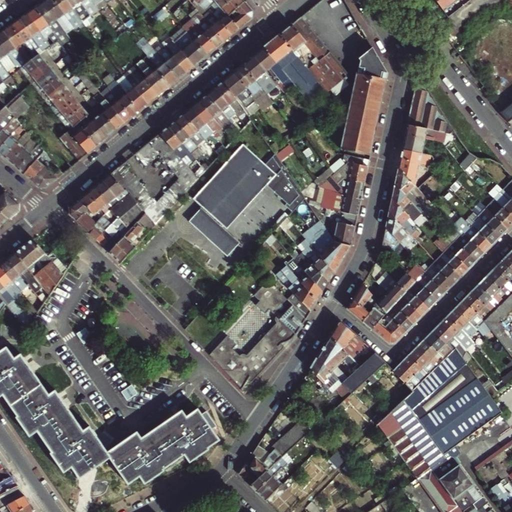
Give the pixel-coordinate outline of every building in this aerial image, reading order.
[(70,20),(55,0),(47,0),(44,2),(57,20),(67,34),(75,28),(72,23),(70,20)] [(67,0),(55,0),(70,20),(78,14),(77,13),(67,0)] [(67,0),(77,13),(85,7),(79,0),(67,0)] [(79,0),(85,7),(86,9),(90,6),(95,13),(99,10),(96,5),(93,1),(92,0),(79,0)] [(99,10),(107,4),(104,0),(103,0),(96,5),(99,10)] [(216,0),(201,0),(200,2),(206,9),(209,7),(216,1),(216,0)] [(229,15),(245,1),(243,0),(231,0),(222,8),(228,14),(229,15)] [(452,2),(450,0),(437,0),(444,9),(452,2)] [(209,7),(211,9),(214,13),(222,7),(216,1),(209,7)] [(253,11),(245,1),(229,15),(240,28),(253,18),(253,11)] [(44,2),(36,8),(58,37),(60,40),(63,38),(61,35),(61,34),(53,23),(57,20),(44,2)] [(58,37),(36,8),(28,14),(46,38),(51,34),(52,36),(54,37),(57,42),(60,40),(58,37)] [(28,14),(20,20),(37,44),(40,42),(46,38),(28,14)] [(232,35),(240,28),(229,15),(228,14),(223,17),(220,20),(232,35)] [(216,16),(209,22),(212,26),(220,20),(216,16)] [(80,17),(72,23),(75,28),(83,22),(80,17)] [(301,17),(280,34),(325,89),(327,92),(348,74),(304,20),(301,17)] [(225,41),(212,26),(209,22),(205,18),(202,20),(204,22),(203,23),(208,29),(204,33),(217,48),(225,41)] [(20,20),(12,25),(25,43),(33,56),(35,58),(40,55),(43,52),(41,48),(37,44),(20,20)] [(232,35),(220,20),(212,26),(225,41),(232,35)] [(189,30),(209,55),(217,48),(204,33),(197,24),(189,30)] [(12,25),(3,31),(27,64),(32,61),(30,58),(27,54),(28,54),(22,45),(25,43),(12,25)] [(189,30),(179,38),(186,48),(182,51),(195,67),(209,55),(189,30)] [(3,31),(0,33),(0,43),(15,65),(18,64),(21,69),(25,66),(27,64),(3,31)] [(265,46),(290,77),(292,79),(295,83),(310,101),(325,89),(280,34),(265,46)] [(195,67),(182,51),(174,42),(171,38),(167,41),(173,48),(177,53),(173,56),(187,73),(195,67)] [(43,52),(51,46),(49,42),(43,46),(41,48),(43,52)] [(15,65),(0,43),(0,60),(5,67),(8,72),(11,76),(14,75),(19,71),(15,65)] [(284,82),(290,77),(265,46),(254,56),(267,71),(269,70),(277,79),(279,77),(284,82)] [(359,58),(366,65),(372,72),(371,75),(388,78),(389,73),(373,47),(359,58)] [(24,74),(27,77),(46,62),(40,55),(35,58),(32,61),(27,64),(25,66),(28,70),(24,74)] [(166,63),(179,79),(187,73),(173,56),(166,63)] [(254,56),(243,64),(266,92),(268,89),(267,87),(270,85),(266,80),(262,75),(267,71),(254,56)] [(159,96),(172,86),(158,69),(154,72),(144,60),(138,65),(148,77),(145,79),(159,96)] [(46,62),(27,77),(32,84),(33,85),(52,69),(46,62)] [(172,86),(179,79),(166,63),(158,69),(172,86)] [(243,64),(235,71),(253,98),(255,96),(257,99),(266,92),(243,64)] [(372,72),(366,65),(362,69),(361,73),(371,75),(372,72)] [(140,84),(135,88),(149,104),(159,96),(145,79),(135,68),(126,75),(128,78),(130,76),(132,78),(134,76),(136,78),(140,84)] [(43,89),(59,77),(52,69),(33,85),(40,93),(43,89)] [(253,98),(235,71),(224,80),(236,97),(238,95),(247,107),(255,100),(253,98)] [(271,76),(267,71),(262,75),(266,80),(271,76)] [(5,73),(0,76),(0,77),(3,82),(7,80),(11,76),(8,72),(6,74),(5,73)] [(361,73),(358,72),(348,117),(341,149),(371,156),(388,78),(371,75),(361,73)] [(451,132),(455,129),(419,75),(418,75),(408,125),(442,131),(451,132)] [(65,84),(59,77),(43,89),(46,93),(49,97),(65,84)] [(88,78),(84,81),(91,89),(95,85),(88,78)] [(136,78),(131,82),(135,88),(140,84),(136,78)] [(236,97),(224,80),(216,87),(237,113),(243,108),(236,97)] [(65,84),(49,97),(46,100),(52,108),(71,92),(65,84)] [(123,88),(127,94),(141,111),(149,104),(135,88),(132,90),(127,84),(123,88)] [(96,95),(100,91),(95,85),(91,89),(96,95)] [(216,87),(208,93),(229,119),(232,117),(237,113),(216,87)] [(126,123),(134,117),(120,100),(117,103),(109,94),(113,91),(110,88),(102,95),(126,123)] [(120,100),(134,117),(141,111),(127,94),(124,97),(118,89),(114,93),(120,100)] [(58,116),(62,112),(77,100),(71,92),(52,108),(58,116)] [(271,98),(266,92),(257,99),(255,100),(247,107),(246,108),(248,111),(257,103),(260,107),(271,98)] [(104,113),(118,130),(126,123),(102,95),(101,93),(95,98),(101,105),(100,107),(101,109),(104,106),(107,110),(104,113)] [(229,119),(208,93),(200,100),(221,126),(228,134),(236,128),(229,119)] [(20,95),(16,99),(13,101),(7,106),(16,117),(17,119),(23,114),(30,108),(31,107),(20,95)] [(77,100),(62,112),(68,120),(83,107),(77,100)] [(221,126),(200,100),(192,106),(213,132),(221,126)] [(511,104),(501,113),(508,122),(511,118),(511,104)] [(10,116),(13,119),(16,117),(7,106),(6,108),(0,112),(0,133),(4,129),(10,123),(6,120),(10,116)] [(213,132),(192,106),(184,113),(205,138),(213,132)] [(64,123),(70,130),(79,123),(88,116),(90,115),(83,107),(68,120),(64,123)] [(110,137),(118,130),(104,113),(101,115),(98,111),(101,109),(100,107),(93,112),(93,113),(93,115),(96,119),(110,137)] [(68,120),(62,112),(58,116),(64,123),(68,120)] [(184,113),(177,119),(198,144),(200,147),(208,141),(205,138),(184,113)] [(107,139),(93,122),(88,116),(79,123),(81,125),(84,123),(87,126),(84,129),(98,147),(107,139)] [(232,117),(229,119),(236,128),(237,128),(239,126),(232,117)] [(94,121),(93,122),(107,139),(109,138),(110,137),(96,119),(94,121)] [(177,119),(169,125),(190,151),(198,144),(177,119)] [(16,131),(22,124),(18,120),(12,127),(14,129),(16,131)] [(244,122),(239,126),(237,128),(240,132),(246,125),(245,123),(244,122)] [(98,147),(84,129),(80,132),(77,128),(81,125),(79,123),(70,130),(89,154),(98,147)] [(28,131),(22,124),(16,131),(19,134),(22,130),(26,134),(28,131)] [(169,125),(161,132),(183,158),(188,154),(190,157),(194,162),(197,159),(190,151),(169,125)] [(442,131),(408,125),(406,135),(434,140),(435,135),(437,135),(436,137),(439,138),(439,136),(440,136),(442,131)] [(0,148),(12,136),(10,134),(4,129),(0,133),(0,148)] [(61,138),(80,161),(89,154),(70,130),(61,138)] [(0,152),(5,157),(23,137),(19,134),(16,131),(12,136),(0,148),(0,152)] [(34,138),(28,131),(26,134),(23,137),(26,140),(28,138),(31,141),(34,138)] [(149,142),(135,153),(145,164),(159,153),(180,177),(158,201),(123,163),(111,173),(126,190),(127,190),(130,194),(146,212),(153,220),(157,224),(199,178),(195,173),(185,161),(183,158),(161,132),(149,142)] [(434,140),(406,135),(403,145),(424,149),(433,151),(435,151),(440,147),(437,143),(433,142),(434,140)] [(25,148),(31,141),(28,138),(26,140),(23,137),(5,157),(12,163),(25,148)] [(306,198),(274,153),(266,163),(244,143),(194,198),(227,227),(268,183),(278,192),(296,208),(306,198)] [(18,168),(25,174),(38,159),(45,151),(39,144),(31,153),(18,168)] [(226,148),(223,144),(215,150),(219,155),(226,148)] [(282,158),(296,151),(293,145),(278,152),(282,158)] [(424,149),(403,145),(401,160),(421,163),(430,164),(432,155),(423,153),(424,149)] [(31,153),(25,148),(12,163),(18,168),(31,153)] [(64,174),(73,167),(69,163),(63,168),(51,153),(48,156),(49,157),(64,174)] [(471,154),(461,164),(466,169),(476,159),(471,154)] [(434,155),(432,155),(430,164),(428,170),(433,175),(439,170),(438,167),(436,161),(436,158),(435,157),(434,155)] [(48,188),(64,174),(49,157),(43,164),(46,166),(32,181),(40,187),(48,188)] [(38,159),(25,174),(32,181),(46,166),(43,164),(38,159)] [(416,185),(421,163),(401,160),(399,167),(416,185)] [(346,173),(344,178),(365,183),(369,166),(350,162),(341,168),(346,173)] [(206,170),(202,166),(195,173),(199,178),(206,170)] [(423,192),(416,185),(399,167),(395,184),(411,201),(412,202),(414,201),(416,203),(415,204),(419,209),(420,208),(423,211),(426,208),(417,198),(423,192)] [(126,190),(111,173),(103,180),(122,202),(125,199),(122,195),(124,192),(128,196),(130,194),(127,190),(126,190)] [(321,185),(335,191),(345,195),(362,199),(365,183),(344,178),(342,178),(341,178),(338,181),(333,175),(321,185)] [(103,180),(96,186),(115,208),(122,202),(103,180)] [(411,201),(395,184),(392,197),(416,222),(420,219),(411,208),(407,205),(411,201)] [(115,208),(96,186),(88,192),(103,210),(108,215),(112,211),(115,208)] [(20,204),(6,191),(0,197),(0,210),(10,219),(20,211),(20,204)] [(321,206),(332,209),(358,215),(362,199),(345,195),(335,191),(333,198),(329,203),(322,202),(321,206)] [(511,198),(505,191),(503,193),(500,196),(499,194),(495,198),(497,200),(511,216),(511,198)] [(88,192),(81,198),(94,214),(96,216),(103,210),(88,192)] [(146,212),(130,194),(128,196),(125,199),(122,202),(115,208),(112,211),(119,218),(121,219),(126,225),(120,231),(104,246),(110,252),(131,229),(146,212)] [(392,197),(390,210),(412,234),(415,232),(417,230),(413,226),(416,223),(416,222),(392,197)] [(70,214),(77,220),(84,212),(87,212),(92,216),(94,214),(81,198),(70,207),(70,214)] [(491,203),(495,207),(499,212),(495,216),(508,230),(511,226),(511,216),(497,200),(494,202),(493,201),(491,203)] [(320,218),(321,206),(310,204),(320,218)] [(189,221),(229,256),(241,242),(202,207),(189,221)] [(499,212),(495,207),(490,211),(495,216),(499,212)] [(358,215),(332,209),(329,219),(333,220),(330,232),(335,240),(335,242),(352,245),(358,215)] [(508,230),(495,216),(490,211),(488,209),(486,211),(484,213),(491,220),(487,224),(500,238),(508,230)] [(10,219),(0,210),(0,224),(2,226),(10,219)] [(412,234),(390,210),(386,227),(400,242),(403,246),(404,247),(414,237),(412,234)] [(108,215),(110,217),(111,215),(117,221),(119,218),(112,211),(108,215)] [(84,212),(77,220),(78,222),(89,232),(99,223),(93,218),(96,216),(94,214),(92,216),(87,212),(84,212)] [(139,236),(146,228),(149,225),(153,220),(146,212),(131,229),(139,236)] [(475,212),(467,221),(471,224),(474,220),(476,218),(479,216),(475,212)] [(110,217),(108,215),(101,221),(99,223),(89,232),(97,239),(114,225),(107,219),(110,217)] [(286,231),(293,223),(288,217),(281,225),(286,231)] [(476,218),(474,220),(482,229),(479,232),(493,246),(500,238),(487,224),(480,217),(478,219),(476,218)] [(465,219),(456,229),(461,234),(468,226),(471,224),(467,221),(465,219)] [(482,229),(474,220),(471,224),(472,226),(479,232),(482,229)] [(34,238),(49,255),(71,236),(58,223),(50,225),(34,238)] [(120,231),(114,225),(97,239),(104,246),(120,231)] [(468,226),(461,234),(463,236),(464,234),(485,254),(493,246),(479,232),(472,226),(470,228),(468,226)] [(386,227),(382,246),(388,247),(400,242),(386,227)] [(121,263),(137,246),(134,244),(141,237),(139,236),(131,229),(110,252),(121,263)] [(461,234),(456,229),(447,239),(452,244),(453,243),(455,240),(461,234)] [(335,240),(330,232),(329,230),(326,232),(324,230),(318,234),(328,247),(326,249),(343,260),(352,245),(335,242),(335,240)] [(422,239),(415,232),(412,234),(414,237),(419,242),(422,239)] [(463,236),(461,234),(455,240),(456,242),(477,262),(485,254),(464,234),(463,236)] [(335,272),(313,247),(311,244),(309,241),(303,235),(298,240),(305,248),(312,255),(309,258),(329,281),(335,272)] [(311,244),(313,247),(335,272),(343,260),(326,249),(316,235),(311,239),(313,242),(311,244)] [(34,238),(16,252),(38,278),(39,280),(51,293),(64,275),(64,274),(49,255),(34,238)] [(396,252),(403,246),(400,242),(388,247),(396,252)] [(453,246),(456,249),(459,252),(455,256),(469,270),(477,262),(456,242),(454,244),(453,246)] [(312,255),(305,248),(302,250),(305,253),(309,258),(312,255)] [(296,250),(291,254),(295,258),(297,261),(301,257),(296,250)] [(469,270),(455,256),(452,253),(449,250),(447,252),(445,250),(444,252),(443,253),(448,257),(451,260),(448,264),(462,277),(469,270)] [(38,278),(16,252),(8,259),(32,287),(34,285),(32,283),(38,278)] [(301,257),(297,261),(299,264),(323,291),(329,281),(309,258),(305,253),(301,257)] [(511,254),(510,253),(503,260),(511,269),(511,254)] [(440,264),(436,268),(454,285),(462,277),(448,264),(445,261),(442,258),(440,260),(438,262),(440,264)] [(8,259),(0,266),(18,287),(21,284),(25,289),(27,288),(31,293),(34,298),(31,302),(39,311),(45,302),(40,297),(32,287),(8,259)] [(511,269),(503,260),(495,268),(509,281),(511,284),(511,269)] [(426,270),(419,262),(408,273),(417,281),(423,274),(425,272),(426,270)] [(323,291),(299,264),(294,269),(299,273),(299,274),(301,275),(302,275),(303,274),(305,276),(300,281),(318,300),(323,291)] [(18,287),(0,266),(0,265),(0,280),(33,320),(39,311),(31,302),(18,287)] [(296,275),(289,267),(287,265),(281,270),(293,282),(294,283),(295,283),(299,287),(294,292),(311,311),(318,300),(300,281),(296,275)] [(436,276),(432,279),(446,293),(454,285),(436,268),(434,266),(432,268),(430,267),(428,269),(436,276)] [(505,285),(509,281),(495,268),(487,276),(501,289),(507,295),(509,293),(511,291),(505,285)] [(386,290),(389,293),(397,301),(398,300),(400,298),(402,296),(405,293),(407,290),(399,282),(390,272),(385,280),(381,285),(386,290)] [(417,281),(408,273),(399,282),(407,290),(410,288),(413,285),(415,283),(417,281)] [(425,276),(423,274),(417,281),(415,283),(416,284),(418,282),(438,301),(446,293),(432,279),(427,274),(425,276)] [(497,293),(501,289),(487,276),(479,284),(493,297),(497,302),(499,303),(501,301),(503,303),(505,301),(505,300),(497,293)] [(270,311),(277,317),(276,319),(275,322),(276,324),(277,326),(264,339),(260,337),(256,343),(259,345),(247,357),(245,356),(243,356),(240,356),(238,357),(231,351),(236,346),(227,337),(210,354),(243,388),(248,379),(251,382),(285,347),(281,343),(285,342),(289,340),(292,338),(295,335),(296,333),(297,331),(298,332),(306,318),(270,279),(255,295),(260,301),(256,306),(265,315),(270,311)] [(33,320),(0,280),(0,296),(4,301),(6,304),(28,330),(33,320)] [(416,284),(415,283),(413,285),(420,292),(417,295),(430,309),(438,301),(418,282),(416,284)] [(299,287),(295,283),(290,288),(294,292),(299,287)] [(373,294),(364,283),(353,300),(363,306),(367,302),(371,305),(372,303),(374,305),(376,303),(370,298),(374,295),(373,294)] [(489,301),(493,297),(479,284),(472,292),(485,305),(491,311),(493,309),(495,307),(493,305),(489,301)] [(381,285),(378,289),(382,293),(386,290),(381,285)] [(413,299),(409,303),(423,317),(430,309),(417,295),(411,290),(409,292),(407,294),(408,295),(413,299)] [(485,305),(472,292),(464,300),(478,313),(483,318),(485,316),(487,318),(489,316),(488,314),(482,308),(485,305)] [(395,304),(397,301),(389,293),(380,302),(382,305),(386,309),(388,311),(390,309),(392,306),(395,304)] [(509,297),(505,300),(505,301),(503,303),(501,305),(497,309),(495,311),(493,312),(489,316),(487,318),(485,320),(484,321),(491,329),(511,309),(511,293),(511,295),(509,297)] [(379,300),(374,295),(370,298),(376,303),(379,300)] [(408,295),(404,299),(409,303),(413,299),(408,295)] [(423,317),(409,303),(404,299),(403,298),(401,300),(400,298),(398,300),(405,307),(401,311),(415,324),(423,317)] [(363,306),(353,300),(348,309),(364,322),(375,309),(372,306),(374,305),(372,303),(371,305),(367,302),(363,306)] [(376,303),(374,305),(372,306),(375,309),(364,322),(372,329),(382,318),(384,315),(386,313),(388,311),(386,309),(383,313),(378,309),(382,305),(380,302),(379,300),(376,303)] [(474,317),(478,313),(464,300),(456,308),(470,321),(475,326),(477,324),(480,322),(474,317)] [(491,311),(485,305),(482,308),(488,314),(491,311)] [(415,324),(401,311),(396,306),(394,308),(392,310),(397,315),(393,319),(407,333),(415,324)] [(456,308),(448,316),(462,329),(467,334),(470,332),(471,334),(473,332),(466,325),(470,321),(456,308)] [(483,318),(478,313),(474,317),(480,322),(483,318)] [(462,329),(448,316),(441,323),(454,337),(459,342),(462,340),(464,338),(458,332),(462,329)] [(382,318),(372,329),(385,339),(393,331),(387,325),(390,323),(385,319),(384,320),(382,318)] [(407,333),(393,319),(390,323),(387,325),(393,331),(385,339),(390,344),(396,344),(407,333)] [(358,349),(365,343),(341,320),(336,327),(358,349)] [(454,337),(441,323),(433,331),(446,345),(452,350),(454,348),(456,349),(457,348),(457,347),(456,346),(450,340),(454,337)] [(511,340),(498,323),(491,329),(511,355),(511,340)] [(331,335),(351,355),(358,349),(336,327),(331,335)] [(433,331),(425,339),(439,352),(444,357),(446,355),(448,353),(443,348),(446,345),(433,331)] [(351,355),(331,335),(318,357),(332,371),(337,366),(344,360),(353,369),(359,363),(358,362),(351,355)] [(459,342),(454,337),(450,340),(456,346),(459,342)] [(435,356),(439,352),(425,339),(417,347),(431,360),(436,365),(438,363),(439,365),(442,363),(435,356)] [(452,350),(446,345),(443,348),(448,353),(452,350)] [(83,432),(71,414),(56,392),(49,396),(21,354),(15,358),(7,347),(0,351),(0,396),(3,394),(31,435),(39,429),(54,451),(52,452),(65,471),(73,466),(81,477),(112,457),(130,483),(141,475),(146,483),(165,470),(164,469),(186,454),(191,462),(210,449),(209,448),(221,440),(214,429),(219,426),(209,412),(208,410),(203,414),(199,409),(188,416),(184,410),(143,439),(138,433),(108,453),(90,427),(83,432)] [(427,364),(431,360),(417,347),(409,355),(423,368),(428,373),(430,371),(432,369),(427,364)] [(444,453),(501,410),(491,395),(457,348),(456,349),(453,351),(450,355),(448,357),(446,359),(442,363),(439,365),(438,367),(433,371),(431,373),(429,375),(425,379),(423,381),(421,382),(418,386),(414,390),(391,412),(455,499),(467,490),(475,502),(473,503),(478,510),(487,503),(454,457),(451,456),(448,458),(444,453)] [(344,383),(353,392),(386,362),(376,353),(349,377),(343,382),(344,383)] [(409,355),(402,363),(415,376),(420,381),(422,379),(423,381),(425,379),(424,377),(419,372),(423,368),(409,355)] [(332,371),(318,357),(311,368),(333,391),(343,382),(332,371)] [(415,376),(402,363),(395,370),(412,388),(416,384),(412,380),(415,376)] [(349,377),(337,366),(332,371),(343,382),(349,377)] [(428,373),(423,368),(419,372),(424,377),(428,373)] [(420,381),(415,376),(412,380),(416,384),(420,381)] [(353,392),(344,383),(337,389),(346,398),(353,392)] [(391,412),(378,424),(442,511),(464,511),(463,510),(455,499),(391,412)] [(312,430),(303,420),(280,441),(289,451),(306,436),(312,430)] [(240,474),(251,485),(260,478),(277,462),(289,451),(280,441),(274,446),(276,449),(272,453),(264,448),(260,445),(240,474)] [(281,469),(283,467),(277,462),(260,478),(251,485),(257,492),(279,471),(280,472),(283,470),(281,469)] [(0,482),(12,476),(6,467),(0,470),(0,482)] [(288,472),(283,467),(281,469),(283,470),(280,472),(279,471),(257,492),(266,501),(282,484),(279,481),(288,472)] [(509,475),(505,471),(499,475),(499,478),(501,481),(509,475)] [(506,488),(511,496),(511,479),(509,475),(501,481),(500,481),(504,486),(506,484),(508,486),(506,488)] [(0,482),(0,495),(3,493),(18,485),(12,476),(0,482)] [(500,481),(497,483),(510,500),(509,503),(511,500),(511,496),(506,488),(504,486),(500,481)] [(497,483),(491,488),(508,511),(511,511),(511,500),(509,503),(510,500),(497,483)] [(0,508),(7,505),(8,506),(26,496),(18,485),(3,493),(0,495),(0,508)] [(0,508),(0,511),(18,511),(31,505),(26,496),(8,506),(7,505),(0,508)] [(377,511),(384,508),(381,503),(368,511),(377,511)] [(480,511),(478,510),(473,503),(463,510),(464,511),(480,511)] [(490,511),(493,511),(487,503),(478,510),(480,511),(490,511)]
